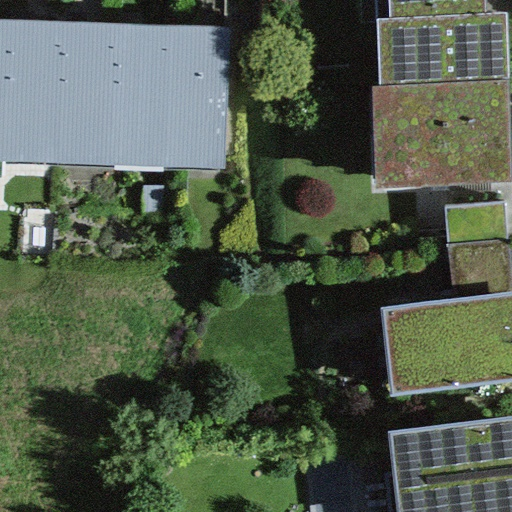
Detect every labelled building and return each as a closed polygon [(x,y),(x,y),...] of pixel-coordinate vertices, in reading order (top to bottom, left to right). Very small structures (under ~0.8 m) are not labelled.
[(500,13),(480,14),(479,0),(404,0),(405,18),(386,19),(389,79),(503,75),(500,13)] [(230,28),(0,18),(0,143),(227,152),(230,28)] [(504,116),(503,75),(389,79),(380,80),(383,134),(399,133),(401,179),(492,176),(489,116),(504,116)] [(445,204),(449,242),(508,235),(503,197),(445,204)] [(511,270),(508,235),(449,242),(456,302),(511,295),(511,270)] [(511,295),(456,302),(390,309),(399,382),(511,369),(511,295)] [(511,425),(404,437),(407,466),(385,469),(389,511),(472,511),(472,506),(511,501),(511,425)] [(511,511),(511,501),(472,506),(472,511),(511,511)]
